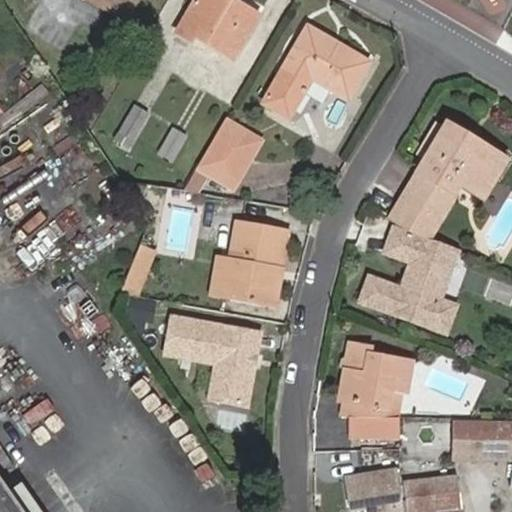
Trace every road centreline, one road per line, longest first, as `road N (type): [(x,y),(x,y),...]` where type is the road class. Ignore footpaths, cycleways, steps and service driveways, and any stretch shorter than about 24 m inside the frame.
road 1 (residential): [(297,511),(292,480),(309,326),(338,218),(445,32)]
road 2 (unknown): [(138,511),(116,450),(0,310)]
